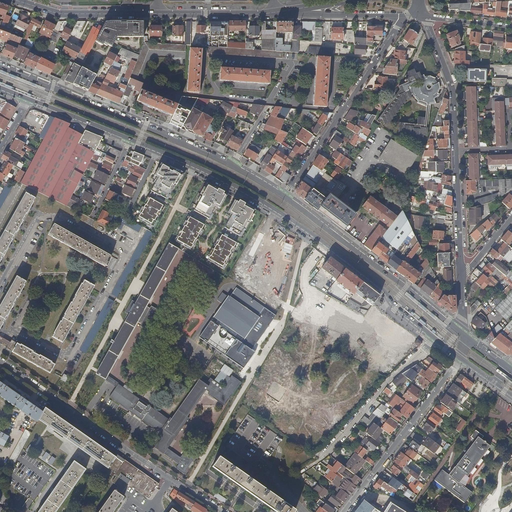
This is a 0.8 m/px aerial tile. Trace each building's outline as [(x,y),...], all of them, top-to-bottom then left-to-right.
[(496,7),(494,15),(506,17),(506,12),(506,8),(506,6),(502,6),(502,7),(501,7),(501,11),(499,11),(500,4),(506,4),(506,1),(496,2),(496,7)] [(0,3),(0,14),(2,15),(1,17),(0,16),(0,18),(4,20),(6,15),(10,6),(0,3)] [(465,3),(448,4),(448,10),(460,9),(460,10),(470,11),(470,7),(471,3),(467,3),(465,3)] [(483,4),(482,14),(487,14),(487,16),(489,16),(489,15),(493,15),(494,11),(492,10),(492,9),(487,8),(487,4),(483,4)] [(25,16),(20,14),(16,24),(15,24),(15,25),(26,30),(31,21),(26,18),(24,17),(25,16)] [(42,23),(32,18),(31,21),(26,30),(22,38),(25,39),(26,38),(25,38),(26,36),(27,36),(28,33),(29,34),(31,30),(34,32),(37,27),(39,28),(42,23)] [(50,24),(45,21),(40,31),(39,32),(41,33),(39,38),(42,39),(43,37),(50,24)] [(85,21),(77,21),(74,29),(79,32),(85,21)] [(116,35),(118,35),(120,32),(121,21),(115,21),(115,23),(112,23),(112,21),(106,21),(100,31),(95,41),(103,45),(104,42),(110,46),(116,35)] [(119,36),(143,36),(144,21),(139,21),(139,22),(137,22),(137,21),(121,21),(120,32),(118,35),(119,35),(119,36)] [(221,21),(210,21),(210,32),(221,32),(221,21)] [(245,21),(228,21),(228,30),(245,31),(245,21)] [(262,50),(275,51),(276,38),(276,32),(276,30),(265,29),(266,21),(262,21),(262,50)] [(276,30),(276,32),(285,32),(292,32),(293,27),(293,22),(276,21),(276,26),(276,30)] [(302,29),(312,30),(315,30),(316,22),(302,22),(302,29)] [(1,26),(0,28),(0,30),(9,34),(11,30),(12,30),(14,26),(15,25),(15,24),(13,23),(10,29),(9,29),(4,27),(1,26)] [(55,26),(50,24),(43,37),(47,39),(48,37),(50,38),(51,35),(55,26)] [(87,56),(95,41),(100,31),(103,25),(100,24),(97,29),(92,27),(81,49),(80,52),(87,56)] [(173,26),(173,36),(183,36),(183,26),(173,26)] [(249,26),(249,36),(249,38),(253,39),(253,37),(255,37),(255,36),(259,36),(259,26),(249,26)] [(65,27),(64,28),(62,33),(60,36),(63,38),(68,40),(72,31),(65,27)] [(292,32),(291,39),(296,40),(300,34),(301,27),(293,27),(292,32)] [(365,45),(372,45),(372,35),(381,35),(381,27),(367,27),(366,39),(354,38),(354,44),(365,45)] [(332,28),(331,39),(343,39),(343,28),(332,28)] [(409,29),(403,38),(411,44),(417,35),(409,29)] [(0,39),(7,42),(8,39),(11,34),(9,34),(0,30),(0,39)] [(51,35),(50,38),(49,40),(56,44),(60,36),(62,33),(59,31),(56,38),(51,35)] [(456,31),(446,35),(451,48),(460,44),(458,40),(459,40),(456,31)] [(503,32),(493,31),(492,41),(496,42),(496,44),(502,45),(502,41),(503,39),(502,39),(502,37),(503,37),(503,32)] [(284,45),(290,45),(291,39),(292,32),(285,32),(284,45)] [(479,43),(481,33),(471,32),(470,42),(479,43)] [(11,34),(8,39),(20,43),(22,38),(11,34)] [(112,46),(113,45),(117,36),(118,35),(116,35),(110,46),(112,46)] [(275,51),(283,52),(290,52),(290,45),(284,45),(281,45),(281,38),(276,38),(275,51)] [(290,45),(290,52),(297,53),(298,40),(296,40),(291,39),(290,45)] [(479,44),(479,51),(489,52),(490,46),(491,46),(492,40),(483,39),(482,45),(479,44)] [(79,54),(80,52),(81,49),(68,42),(69,41),(67,40),(67,42),(64,46),(79,54)] [(139,55),(130,78),(136,80),(149,49),(185,51),(186,45),(145,42),(141,50),(139,55)] [(1,53),(1,54),(12,59),(14,56),(17,49),(6,44),(1,53)] [(365,54),(365,45),(354,44),(354,48),(355,48),(355,54),(365,54)] [(17,49),(14,56),(26,61),(29,53),(31,50),(19,45),(17,49)] [(64,46),(64,48),(62,51),(76,59),(79,54),(64,46)] [(221,47),(207,46),(207,53),(282,58),(283,52),(275,51),(262,50),(253,50),(245,49),(227,48),(221,47)] [(309,47),(305,53),(330,55),(334,49),(309,47)] [(119,104),(130,78),(139,55),(133,53),(121,48),(118,53),(131,60),(121,84),(120,83),(118,89),(116,88),(115,90),(107,86),(109,82),(113,84),(119,73),(117,71),(120,65),(114,61),(111,66),(107,73),(96,94),(110,100),(119,104)] [(201,54),(203,54),(203,51),(202,50),(202,49),(190,48),(187,92),(199,93),(199,91),(200,91),(200,88),(199,88),(199,86),(201,86),(201,82),(199,82),(200,76),(202,76),(202,72),(200,72),(200,70),(202,70),(202,66),(201,66),(201,60),(203,60),(203,56),(201,56),(201,54)] [(392,55),(392,59),(394,59),(397,60),(399,60),(404,60),(405,51),(395,50),(394,55),(392,55)] [(454,51),(453,64),(473,64),(473,61),(464,61),(464,51),(455,51),(454,51)] [(87,57),(87,56),(80,52),(79,54),(76,59),(83,64),(87,57)] [(104,62),(111,66),(114,61),(117,56),(109,52),(104,62)] [(26,61),(24,64),(35,69),(40,59),(29,53),(26,61)] [(329,65),(331,64),(331,62),(329,62),(330,57),(316,56),(315,68),(316,68),(314,94),(313,94),(312,106),(325,107),(326,103),(328,103),(328,100),(326,100),(326,97),(327,83),(327,81),(329,67),(329,65)] [(40,59),(35,69),(50,75),(56,62),(52,60),(51,63),(49,62),(50,60),(48,59),(47,61),(40,58),(40,59)] [(392,59),(390,59),(383,69),(383,74),(396,76),(397,64),(406,64),(406,60),(405,60),(404,60),(399,60),(397,60),(394,59),(392,59)] [(61,79),(65,81),(68,74),(72,67),(68,65),(61,79)] [(227,68),(228,66),(225,66),(225,68),(220,67),(219,81),(231,82),(231,81),(257,83),(269,84),(270,71),(265,71),(265,69),(263,69),(263,71),(260,70),(246,69),(243,69),(230,68),(227,68)] [(65,81),(73,84),(78,75),(75,74),(77,70),(72,67),(68,74),(65,81)] [(73,84),(88,91),(92,83),(96,75),(90,71),(86,78),(84,77),(87,70),(82,67),(78,75),(73,84)] [(412,94),(417,101),(416,103),(417,103),(426,106),(426,107),(427,104),(430,104),(435,103),(436,103),(433,99),(439,94),(437,93),(439,88),(438,87),(437,83),(435,84),(433,81),(435,78),(435,77),(434,78),(430,76),(430,75),(429,75),(429,76),(424,76),(423,74),(423,75),(421,76),(419,72),(415,73),(414,69),(407,72),(408,74),(405,76),(407,82),(398,86),(399,89),(376,121),(379,122),(383,121),(384,125),(385,124),(391,121),(391,122),(391,119),(393,118),(394,118),(393,116),(396,115),(395,113),(398,112),(399,112),(398,109),(401,108),(401,109),(401,108),(400,106),(403,105),(404,105),(403,103),(405,102),(406,102),(405,99),(411,97),(411,95),(412,94)] [(468,69),(468,81),(484,82),(484,70),(468,69)] [(88,91),(96,94),(107,73),(102,71),(100,76),(103,77),(100,82),(96,81),(94,84),(92,83),(88,91)] [(374,82),(374,88),(385,89),(387,77),(378,77),(378,82),(374,82)] [(136,80),(130,78),(119,104),(124,106),(132,88),(140,92),(141,90),(144,84),(136,80)] [(511,79),(507,80),(507,78),(492,78),(492,87),(511,87),(511,79)] [(475,91),(475,87),(466,86),(466,91),(463,91),(463,94),(478,94),(477,91),(475,91)] [(147,93),(141,90),(140,92),(137,99),(136,101),(172,116),(177,105),(171,102),(172,101),(169,99),(168,101),(166,100),(167,99),(164,97),(163,99),(155,96),(156,94),(153,93),(152,95),(151,94),(151,92),(148,91),(147,93)] [(447,94),(445,93),(443,96),(437,114),(442,114),(448,100),(447,94)] [(478,99),(478,94),(463,94),(464,99),(466,99),(466,103),(476,103),(475,100),(478,99)] [(230,111),(232,106),(233,105),(232,105),(231,104),(231,106),(228,105),(228,101),(223,101),(219,108),(228,113),(230,111)] [(494,102),(495,111),(504,110),(503,101),(494,102)] [(7,103),(0,115),(9,120),(16,108),(7,103)] [(464,112),(478,112),(478,108),(476,108),(476,103),(466,103),(466,109),(464,109),(464,112)] [(258,116),(264,106),(253,104),(249,113),(258,116)] [(169,124),(181,129),(183,125),(190,111),(178,105),(172,116),(169,124)] [(247,113),(247,112),(237,108),(232,106),(230,111),(228,113),(227,115),(234,118),(236,113),(244,117),(246,113),(247,113)] [(276,117),(281,107),(275,107),(270,116),(271,116),(276,117)] [(190,111),(183,125),(183,126),(184,127),(185,129),(187,130),(189,130),(191,131),(192,131),(201,114),(191,109),(190,111)] [(493,115),(493,120),(506,119),(506,116),(504,116),(504,110),(495,111),(495,115),(493,115)] [(37,121),(41,114),(36,111),(33,119),(37,121)] [(467,116),(467,121),(476,121),(476,117),(478,117),(478,112),(464,112),(464,116),(467,116)] [(48,128),(53,120),(41,114),(37,121),(48,128)] [(212,120),(201,114),(192,131),(193,133),(201,136),(204,136),(210,124),(212,120)] [(317,123),(321,126),(324,121),(327,117),(323,114),(316,123),(317,123)] [(9,120),(0,115),(0,131),(2,132),(9,120)] [(283,119),(276,117),(271,116),(266,125),(277,129),(283,119)] [(425,125),(425,117),(425,118),(418,117),(418,116),(417,124),(399,122),(398,132),(399,132),(402,132),(409,133),(408,135),(409,135),(412,135),(412,138),(419,138),(419,139),(420,136),(423,137),(422,137),(423,137),(424,134),(426,135),(426,136),(427,136),(428,125),(425,125)] [(370,125),(374,118),(370,117),(368,122),(367,123),(357,119),(355,124),(368,129),(370,125)] [(75,126),(55,118),(54,119),(75,127),(75,126)] [(54,119),(21,183),(23,184),(43,194),(66,206),(72,196),(77,185),(78,183),(82,176),(86,169),(87,166),(89,162),(91,158),(93,154),(96,150),(100,141),(99,137),(85,131),(83,135),(74,131),(75,130),(74,129),(75,127),(54,119)] [(47,131),(48,128),(37,121),(33,119),(30,123),(47,131)] [(495,124),(495,129),(504,128),(504,123),(506,123),(506,119),(493,120),(493,124),(495,124)] [(465,126),(465,130),(479,130),(479,126),(477,126),(476,121),(467,121),(467,126),(465,126)] [(281,144),(287,133),(277,129),(266,125),(262,123),(260,127),(277,134),(274,141),(281,144)] [(316,134),(321,126),(317,123),(314,128),(312,127),(310,130),(316,134)] [(349,123),(346,127),(348,128),(352,131),(356,134),(360,128),(355,125),(355,126),(349,123)] [(204,136),(203,138),(211,141),(215,133),(212,131),(214,127),(210,124),(204,136)] [(28,131),(20,126),(15,135),(23,139),(24,137),(28,131)] [(222,132),(220,137),(227,141),(233,131),(223,126),(220,131),(222,132)] [(438,127),(433,127),(431,132),(443,132),(444,139),(449,139),(448,126),(438,127)] [(305,145),(312,134),(303,128),(296,139),(305,145)] [(493,133),(493,138),(507,137),(507,134),(505,134),(504,128),(495,129),(495,133),(493,133)] [(468,134),(468,139),(477,139),(477,134),(479,134),(479,130),(465,130),(465,134),(468,134)] [(364,143),(365,140),(360,137),(354,134),(349,142),(352,144),(355,140),(357,142),(358,140),(364,143)] [(23,139),(15,135),(14,137),(16,138),(25,143),(27,144),(29,140),(24,137),(23,139)] [(237,150),(243,140),(242,139),(241,141),(231,135),(226,145),(237,150)] [(342,140),(338,137),(335,135),(329,146),(332,148),(336,150),(342,140)] [(496,142),(496,147),(505,146),(505,141),(507,141),(507,137),(493,138),(494,142),(496,142)] [(10,149),(23,157),(25,153),(21,151),(22,148),(23,149),(24,148),(25,147),(23,146),(25,143),(16,138),(10,149)] [(391,139),(380,157),(406,174),(417,155),(391,139)] [(438,148),(449,148),(449,139),(444,139),(438,139),(438,148)] [(468,143),(468,147),(480,147),(479,139),(477,139),(468,139),(465,139),(465,143),(468,143)] [(34,153),(36,150),(27,144),(25,143),(23,146),(25,147),(24,148),(34,153)] [(292,151),(300,157),(306,148),(301,145),(297,143),(293,149),(286,144),(285,147),(288,149),(291,151),(292,151)] [(255,161),(261,150),(251,144),(248,150),(245,154),(255,161)] [(119,157),(121,152),(112,147),(110,152),(119,157)] [(276,151),(272,148),(266,156),(266,157),(259,167),(264,170),(268,164),(271,158),(276,152),(276,151)] [(340,153),(336,150),(332,148),(331,150),(335,152),(332,157),(336,160),(340,153)] [(107,155),(96,150),(93,154),(96,156),(102,159),(104,160),(113,164),(115,159),(107,155)] [(424,150),(423,153),(422,156),(424,156),(434,156),(434,153),(438,153),(438,160),(447,160),(446,150),(433,150),(429,150),(424,150)] [(13,165),(14,166),(17,161),(10,156),(11,154),(5,151),(1,159),(5,161),(13,165)] [(283,156),(276,151),(276,152),(271,158),(273,159),(282,165),(287,158),(283,156)] [(298,164),(302,158),(300,157),(292,151),(291,151),(287,158),(282,165),(274,177),(282,183),(286,182),(291,175),(284,172),(293,159),(294,159),(293,160),(298,164)] [(126,156),(124,160),(138,166),(140,163),(141,163),(144,156),(133,152),(131,158),(126,156)] [(343,168),(349,159),(340,153),(336,160),(339,162),(338,165),(343,168)] [(493,168),(497,167),(496,153),(493,154),(493,156),(488,156),(488,165),(493,165),(493,168)] [(506,165),(505,155),(502,156),(502,153),(496,153),(497,167),(501,167),(501,165),(506,165)] [(93,154),(91,158),(100,163),(102,159),(96,156),(93,154)] [(312,165),(324,173),(325,171),(323,169),(322,170),(321,169),(327,160),(319,154),(312,165)] [(480,154),(468,154),(469,159),(466,159),(466,163),(469,163),(478,163),(478,160),(480,160),(480,154)] [(139,179),(143,169),(138,166),(124,160),(122,165),(126,166),(125,168),(127,169),(128,166),(131,168),(130,171),(131,171),(129,175),(130,175),(136,178),(139,179)] [(9,172),(13,165),(5,161),(0,170),(0,172),(6,176),(7,176),(9,172)] [(95,169),(98,171),(103,173),(103,172),(108,174),(111,167),(104,163),(101,169),(97,167),(97,166),(89,162),(87,166),(95,169)] [(442,162),(429,162),(430,166),(428,166),(428,172),(432,172),(437,173),(442,173),(442,162)] [(140,214),(137,219),(153,227),(156,222),(155,221),(157,216),(159,217),(162,211),(161,210),(163,206),(154,201),(156,197),(157,195),(159,196),(159,195),(166,199),(174,183),(176,184),(181,175),(182,172),(175,168),(162,163),(160,169),(158,168),(152,179),(156,182),(150,191),(151,192),(150,194),(148,198),(147,197),(143,204),(145,205),(143,208),(142,207),(138,213),(140,214)] [(466,168),(466,172),(480,171),(480,167),(478,167),(478,163),(469,163),(469,168),(466,168)] [(268,164),(264,170),(270,174),(274,168),(269,165),(268,164)] [(312,190),(324,173),(312,165),(303,179),(312,186),(310,188),(301,182),(296,190),(296,194),(304,200),(312,190)] [(337,175),(341,169),(337,166),(331,176),(335,179),(336,177),(337,177),(338,176),(337,175)] [(19,182),(25,172),(20,169),(14,180),(16,181),(19,182)] [(108,179),(109,176),(103,173),(98,171),(93,180),(104,185),(107,178),(108,179)] [(421,171),(417,171),(416,174),(426,175),(425,181),(426,181),(428,181),(439,183),(449,185),(450,177),(442,175),(442,179),(437,178),(437,176),(432,176),(432,172),(428,172),(421,171)] [(480,171),(466,172),(467,176),(469,176),(469,181),(475,181),(478,181),(478,180),(478,176),(480,176),(480,171)] [(312,190),(304,200),(314,207),(344,230),(357,213),(356,212),(355,213),(354,213),(336,200),(346,186),(337,180),(336,181),(324,173),(312,190)] [(126,181),(128,181),(126,184),(132,187),(136,178),(130,175),(129,179),(127,178),(126,181)] [(12,187),(16,181),(14,180),(10,178),(7,184),(12,187)] [(511,179),(506,180),(478,180),(478,181),(478,187),(499,187),(499,193),(474,200),(474,201),(471,201),(472,203),(467,204),(467,208),(469,208),(475,207),(479,206),(489,204),(501,197),(507,192),(511,187),(511,179)] [(439,183),(428,181),(426,190),(437,193),(439,183)] [(469,181),(466,181),(466,195),(472,194),(472,192),(476,192),(475,181),(469,181)] [(94,194),(96,195),(100,186),(91,182),(87,190),(94,194)] [(0,208),(12,187),(7,184),(0,195),(0,208)] [(193,211),(208,219),(214,208),(218,210),(228,194),(208,184),(206,188),(204,187),(200,194),(202,195),(193,211)] [(96,195),(99,196),(104,186),(101,185),(100,186),(96,195)] [(129,197),(133,189),(125,185),(122,193),(129,197)] [(511,187),(507,192),(509,195),(502,203),(509,209),(511,205),(511,187)] [(81,199),(89,203),(94,194),(87,190),(86,190),(81,199)] [(114,203),(118,194),(109,190),(105,199),(114,203)] [(26,192),(0,238),(0,261),(36,198),(26,192)] [(451,196),(446,195),(446,196),(439,194),(438,198),(445,200),(443,205),(444,205),(451,208),(451,196)] [(72,196),(66,206),(70,208),(72,204),(78,207),(81,200),(72,196)] [(369,196),(362,206),(389,227),(397,217),(369,196)] [(418,198),(412,196),(410,200),(409,199),(408,200),(409,201),(413,202),(417,203),(417,202),(428,205),(428,204),(429,202),(429,200),(427,200),(426,201),(418,199),(418,198)] [(256,210),(236,198),(228,210),(226,214),(230,216),(223,227),(226,229),(222,235),(220,234),(217,238),(216,237),(211,244),(213,245),(211,248),(209,247),(205,253),(207,254),(206,256),(204,259),(219,268),(222,263),(223,264),(227,258),(226,257),(228,253),(230,254),(233,248),(232,247),(234,243),(231,241),(235,234),(238,236),(245,224),(247,225),(254,215),(253,214),(256,210)] [(428,204),(428,205),(427,208),(435,211),(436,208),(438,208),(442,210),(444,205),(443,205),(437,203),(437,204),(433,202),(432,203),(434,204),(433,206),(428,204)] [(475,207),(469,208),(469,226),(475,226),(480,221),(479,206),(475,207)] [(97,221),(106,226),(109,220),(106,218),(108,213),(102,210),(97,221)] [(389,227),(386,231),(381,238),(397,250),(412,230),(411,228),(407,220),(407,219),(404,213),(402,210),(397,217),(389,227)] [(499,217),(495,213),(487,219),(490,222),(493,220),(495,222),(499,217)] [(423,217),(416,215),(414,228),(424,229),(425,229),(425,227),(422,227),(423,217)] [(189,250),(190,249),(192,246),(193,247),(197,240),(195,239),(197,236),(199,237),(203,230),(201,229),(203,225),(189,217),(186,221),(185,220),(182,225),(184,226),(181,231),(179,230),(176,236),(177,237),(175,242),(189,250)] [(127,219),(124,225),(139,233),(142,227),(127,219)] [(490,222),(487,219),(472,233),(474,236),(473,238),(476,241),(481,236),(479,234),(485,229),(486,231),(492,225),(495,222),(493,220),(490,222)] [(54,224),(48,235),(105,267),(106,265),(107,266),(109,263),(108,262),(111,256),(54,224)] [(379,225),(364,246),(371,251),(378,242),(381,238),(386,231),(379,225)] [(153,234),(152,233),(147,230),(111,295),(117,298),(153,234)] [(390,258),(387,263),(396,270),(405,258),(402,256),(405,252),(404,251),(407,247),(408,247),(407,245),(408,243),(413,247),(417,242),(417,240),(415,236),(412,231),(412,230),(397,250),(390,258)] [(444,231),(433,230),(432,239),(443,239),(444,231)] [(510,244),(511,241),(511,233),(508,230),(501,239),(504,242),(510,247),(511,245),(510,244)] [(378,242),(371,251),(387,263),(390,258),(385,254),(388,250),(378,242)] [(405,258),(396,270),(405,277),(413,283),(420,276),(429,264),(426,259),(422,264),(416,271),(407,264),(407,263),(408,263),(409,262),(409,261),(420,247),(417,242),(413,247),(405,258)] [(507,261),(509,263),(511,258),(511,248),(510,248),(510,247),(504,242),(496,252),(502,257),(503,257),(507,261)] [(439,244),(439,253),(448,253),(453,253),(453,245),(448,245),(448,243),(439,244)] [(95,375),(97,376),(105,380),(108,376),(139,320),(146,308),(179,249),(169,244),(136,303),(132,301),(125,313),(129,315),(95,375)] [(492,249),(489,253),(497,260),(499,259),(500,260),(503,257),(502,257),(496,252),(492,249)] [(437,253),(437,267),(439,267),(449,267),(448,253),(439,253),(437,253)] [(330,257),(321,268),(336,279),(345,268),(330,257)] [(490,275),(496,268),(492,265),(489,262),(483,268),(484,270),(482,273),(485,276),(488,273),(490,275)] [(496,268),(506,276),(510,272),(506,268),(503,266),(501,264),(500,266),(494,262),(492,265),(496,268)] [(424,277),(417,286),(429,296),(439,283),(437,280),(435,283),(434,285),(431,282),(435,276),(434,274),(431,267),(429,264),(420,276),(422,277),(426,271),(430,273),(429,274),(432,276),(428,281),(424,277)] [(345,268),(336,279),(336,280),(354,294),(357,290),(363,282),(345,268)] [(470,297),(480,286),(487,278),(485,276),(482,273),(476,268),(472,274),(477,278),(478,277),(479,278),(476,282),(475,281),(470,287),(470,297)] [(497,273),(504,279),(504,278),(506,276),(496,268),(490,275),(487,278),(480,286),(483,289),(488,284),(492,288),(498,281),(493,277),(497,273)] [(0,305),(0,328),(26,282),(17,276),(0,305)] [(83,280),(52,337),(62,343),(94,286),(83,280)] [(355,293),(372,306),(373,304),(380,295),(363,282),(357,290),(355,293)] [(439,283),(429,296),(438,302),(443,295),(440,293),(441,292),(437,289),(438,288),(442,283),(439,283)] [(499,290),(505,296),(508,292),(505,290),(501,287),(499,290)] [(276,316),(236,288),(229,297),(228,296),(227,297),(222,293),(217,300),(222,304),(213,317),(217,320),(215,323),(213,321),(212,322),(210,321),(199,337),(243,369),(247,362),(249,360),(248,360),(253,351),(252,350),(276,316)] [(511,289),(495,308),(505,318),(511,309),(511,289)] [(443,295),(438,302),(452,313),(455,312),(455,295),(448,296),(448,297),(446,297),(444,295),(445,294),(444,293),(443,295)] [(496,306),(502,299),(499,296),(497,298),(497,297),(492,302),(496,306)] [(106,317),(114,303),(108,299),(100,314),(106,317)] [(345,304),(357,312),(361,306),(349,299),(345,304)] [(471,315),(481,303),(477,300),(470,307),(471,315)] [(485,309),(486,317),(495,307),(494,305),(491,308),(488,305),(485,309)] [(151,307),(149,310),(142,322),(140,326),(147,330),(157,310),(151,307)] [(149,310),(146,308),(139,320),(142,322),(149,310)] [(85,354),(106,317),(100,314),(79,351),(85,354)] [(477,316),(471,323),(480,330),(485,323),(477,316)] [(492,329),(496,334),(502,328),(497,324),(492,329)] [(494,339),(491,343),(506,355),(511,354),(511,352),(511,334),(504,327),(502,330),(508,335),(505,338),(499,333),(494,339)] [(494,339),(491,331),(485,338),(491,343),(494,339)] [(0,341),(4,344),(8,346),(10,343),(6,340),(0,336),(0,341)] [(413,344),(418,347),(421,343),(416,339),(413,344)] [(10,343),(8,346),(7,348),(12,351),(12,352),(50,374),(55,364),(17,342),(17,343),(11,340),(10,343)] [(437,374),(437,375),(443,367),(442,366),(441,366),(438,363),(429,357),(426,360),(432,365),(429,369),(430,369),(437,374)] [(213,381),(222,387),(223,388),(229,378),(228,378),(233,371),(224,365),(219,371),(220,372),(213,381)] [(422,377),(424,378),(427,375),(429,376),(427,379),(431,382),(437,374),(430,369),(426,374),(423,371),(417,366),(411,369),(422,377)] [(416,385),(423,390),(425,388),(418,383),(422,377),(411,369),(406,372),(406,375),(417,383),(416,385)] [(471,388),(474,383),(465,377),(464,377),(460,374),(455,382),(459,385),(462,380),(468,384),(467,386),(471,388)] [(402,375),(392,382),(397,388),(408,379),(402,375)] [(105,380),(116,388),(118,385),(118,384),(108,376),(105,380)] [(223,388),(222,387),(215,400),(224,406),(240,383),(231,376),(229,378),(223,388)] [(425,388),(429,382),(424,378),(422,377),(418,383),(425,388)] [(147,405),(143,402),(133,396),(126,390),(118,385),(116,388),(109,398),(118,405),(126,410),(135,416),(139,419),(159,433),(157,435),(158,436),(161,437),(153,448),(163,455),(163,454),(177,465),(175,468),(176,469),(185,453),(183,452),(179,458),(167,449),(188,418),(187,417),(206,391),(209,393),(207,395),(215,400),(222,387),(213,381),(210,378),(205,385),(199,380),(171,420),(169,418),(168,420),(167,419),(147,405)] [(0,382),(0,396),(21,411),(21,412),(22,411),(24,413),(25,414),(25,415),(26,414),(28,416),(28,417),(29,416),(36,421),(36,422),(37,422),(42,412),(42,411),(42,412),(36,408),(36,407),(32,405),(32,404),(32,405),(30,404),(28,402),(28,401),(28,402),(0,382)] [(464,397),(467,393),(464,391),(453,383),(446,394),(455,401),(459,404),(461,402),(458,400),(460,398),(457,396),(460,393),(464,397)] [(412,385),(403,396),(412,403),(414,400),(415,400),(418,395),(420,392),(412,385)] [(454,402),(455,401),(446,394),(440,402),(448,408),(450,405),(453,401),(454,402)] [(396,395),(389,404),(392,407),(397,410),(398,409),(397,409),(396,408),(400,402),(402,399),(396,395)] [(399,412),(401,414),(407,418),(414,408),(406,402),(404,405),(404,406),(399,412)] [(381,404),(377,409),(384,413),(388,408),(381,404)] [(464,413),(467,409),(459,404),(457,407),(464,413)] [(441,408),(437,405),(434,410),(441,415),(443,413),(448,417),(452,413),(442,406),(441,408)] [(397,410),(392,407),(389,411),(391,413),(389,415),(398,422),(401,418),(399,417),(401,414),(399,412),(397,410)] [(51,428),(64,437),(91,456),(95,459),(97,461),(100,463),(108,468),(112,471),(115,473),(118,468),(121,464),(121,463),(122,462),(118,459),(114,456),(105,450),(97,445),(70,426),(54,414),(45,408),(39,419),(48,426),(51,428)] [(384,413),(377,409),(372,413),(373,414),(380,419),(384,413)] [(434,413),(428,421),(435,426),(441,418),(434,413)] [(373,414),(369,419),(375,424),(378,421),(383,425),(381,428),(390,435),(394,429),(385,423),(380,419),(373,414)] [(247,415),(226,446),(260,470),(282,439),(247,415)] [(365,417),(362,420),(372,427),(370,429),(368,428),(365,432),(371,437),(378,426),(375,424),(369,419),(365,417)] [(399,423),(390,417),(385,423),(394,429),(399,423)] [(459,432),(466,422),(462,418),(461,420),(462,421),(456,430),(459,432)] [(430,433),(435,426),(428,421),(424,425),(426,426),(423,429),(430,433)] [(372,437),(379,443),(381,441),(377,437),(382,430),(378,427),(379,427),(378,426),(371,437),(372,437)] [(25,430),(9,459),(7,463),(8,463),(13,466),(15,463),(17,459),(22,450),(24,447),(31,434),(25,430)] [(442,470),(434,480),(436,481),(465,503),(472,492),(459,483),(465,475),(467,476),(490,446),(485,443),(486,442),(482,438),(483,436),(475,430),(470,437),(475,440),(455,467),(457,469),(451,477),(442,470)] [(0,431),(0,444),(3,446),(8,437),(0,431)] [(426,447),(432,452),(438,444),(429,438),(426,442),(422,440),(423,439),(413,432),(411,436),(414,438),(421,444),(426,447)] [(370,448),(373,451),(375,448),(377,445),(379,443),(372,437),(366,445),(370,448)] [(421,454),(426,447),(421,444),(414,438),(411,442),(413,443),(411,447),(416,451),(416,450),(421,454)] [(361,443),(354,452),(357,454),(361,458),(366,452),(367,452),(369,450),(364,447),(365,445),(361,442),(361,443)] [(416,461),(420,456),(417,453),(405,444),(403,447),(406,450),(404,452),(413,459),(416,461)] [(41,447),(35,455),(50,467),(56,459),(41,447)] [(401,452),(393,462),(402,469),(403,467),(404,466),(410,459),(401,452)] [(185,453),(176,469),(183,474),(193,459),(185,453)] [(355,474),(365,461),(365,460),(361,458),(357,454),(347,468),(350,470),(351,471),(355,474)] [(219,456),(212,467),(224,475),(222,477),(226,480),(228,478),(241,487),(239,489),(240,490),(243,491),(244,489),(245,490),(258,499),(257,501),(260,503),(262,501),(275,510),(273,511),(293,511),(295,509),(262,486),(219,456)] [(365,461),(372,466),(375,463),(367,457),(365,460),(365,461)] [(74,461),(72,463),(67,470),(65,473),(57,485),(53,490),(51,493),(41,507),(39,510),(37,511),(55,511),(85,469),(80,465),(77,463),(74,461)] [(326,467),(335,474),(337,472),(342,465),(342,464),(338,461),(333,468),(328,465),(326,467)] [(115,473),(113,475),(116,476),(111,482),(117,486),(123,490),(127,484),(148,499),(157,486),(156,486),(122,462),(121,463),(121,464),(118,468),(115,473)] [(394,469),(391,472),(397,476),(402,469),(395,464),(392,467),(394,469)] [(328,474),(325,477),(332,482),(337,475),(335,474),(326,467),(323,465),(320,468),(328,474)] [(342,465),(337,472),(343,476),(344,477),(346,475),(342,472),(346,468),(342,465)] [(416,479),(424,485),(431,475),(424,469),(419,476),(410,470),(408,469),(407,472),(416,479)] [(337,475),(332,482),(336,485),(338,487),(341,489),(343,491),(349,495),(350,493),(341,486),(340,486),(339,486),(337,484),(339,481),(343,476),(337,472),(335,474),(337,475)] [(349,481),(356,486),(361,479),(355,475),(352,479),(351,478),(349,481)] [(406,487),(389,475),(387,478),(394,483),(399,487),(400,486),(404,489),(406,487)] [(396,490),(380,479),(374,487),(378,490),(381,486),(391,492),(392,491),(395,492),(396,490)] [(418,486),(422,489),(424,485),(416,479),(408,489),(414,493),(417,490),(416,489),(418,486)] [(328,490),(319,484),(314,491),(319,495),(322,498),(324,498),(324,497),(323,497),(325,494),(328,490)] [(338,487),(336,485),(334,488),(339,492),(336,496),(341,501),(343,502),(349,495),(343,491),(341,489),(338,487)] [(123,490),(117,486),(115,490),(116,491),(116,492),(120,495),(123,490)] [(194,502),(174,489),(172,492),(170,495),(179,504),(181,501),(181,500),(189,505),(187,508),(190,510),(194,502)] [(404,495),(413,501),(417,496),(414,493),(408,489),(404,495)] [(116,491),(115,490),(114,490),(98,511),(112,511),(123,497),(120,495),(116,492),(116,491)] [(217,493),(215,497),(225,503),(227,499),(217,493)] [(336,496),(332,493),(331,494),(332,495),(329,499),(338,505),(341,501),(336,496)] [(322,498),(319,495),(317,497),(319,499),(316,504),(320,507),(327,511),(332,511),(334,510),(321,500),(322,498)] [(406,511),(390,502),(383,511),(381,511),(374,508),(364,499),(355,511),(406,511)] [(204,511),(206,510),(194,502),(190,510),(193,511),(204,511)]
